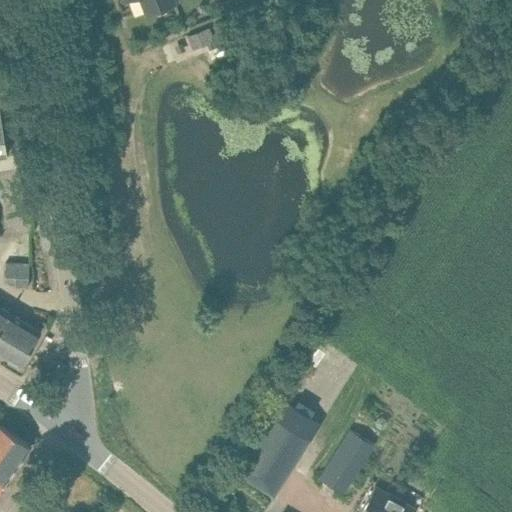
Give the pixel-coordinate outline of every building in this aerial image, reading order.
[(140,0),(146,14),(176,2),(174,0),(140,0)] [(187,35),(193,49),(213,41),(208,27),(187,35)] [(15,286),(28,287),(29,262),(6,261),(5,281),(15,282),(15,286)] [(0,335),(14,314),(18,308),(11,304),(8,309),(0,304),(0,299),(0,335)] [(41,330),(14,314),(0,335),(0,352),(20,365),(41,330)] [(273,415),(248,456),(237,472),(274,496),(311,439),(273,415)] [(0,489),(20,461),(31,444),(0,422),(0,489)] [(319,477),(344,493),(375,444),(350,428),(319,477)] [(375,486),(360,511),(414,511),(416,509),(375,486)]
